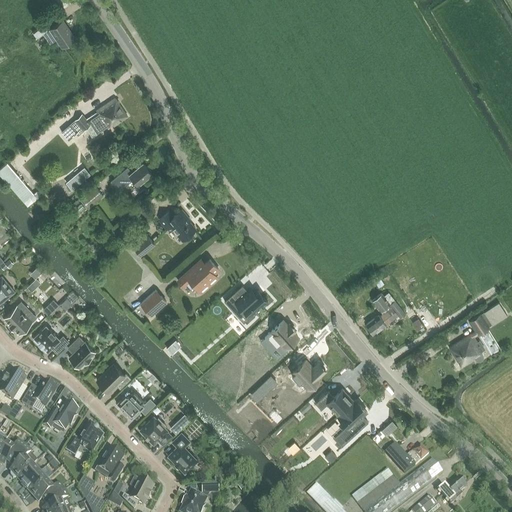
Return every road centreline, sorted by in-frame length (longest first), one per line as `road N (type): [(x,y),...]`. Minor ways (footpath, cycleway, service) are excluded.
road 1 (tertiary): [(511,494),(417,411),(296,271),(190,171),(163,103),(95,0)]
road 2 (residential): [(159,511),(167,477),(62,372),(0,335)]
